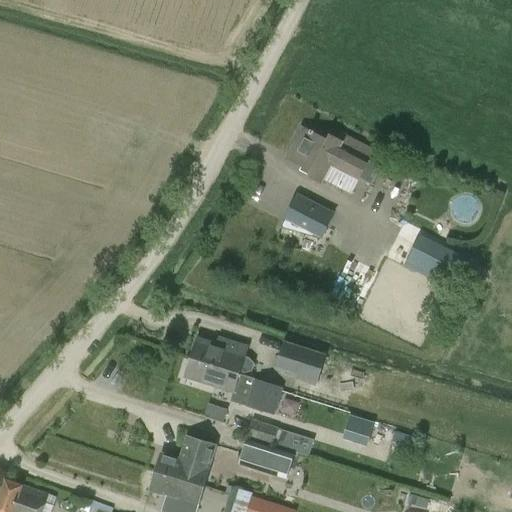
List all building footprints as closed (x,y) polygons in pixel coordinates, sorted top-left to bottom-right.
[(351,194),(368,160),(366,160),(370,152),(341,137),(340,140),(329,135),(326,141),(300,128),(285,158),(310,171),(308,176),(322,183),(324,180),(351,194)] [(350,211),(326,197),(316,216),(340,230),(350,211)] [(407,262),(449,283),(462,257),(420,236),(407,262)] [(196,342),(190,359),(238,375),(240,372),(245,373),(252,372),(254,364),(249,358),(244,357),(246,350),(227,344),(224,351),(196,342)] [(316,386),(326,355),(284,342),(275,369),(297,375),(296,380),(316,386)] [(190,359),(184,377),(232,393),(251,399),(257,381),(238,375),(190,359)] [(280,391),(281,388),(267,383),(268,379),(259,376),(257,381),(251,399),(248,407),(273,415),(278,401),(292,405),(294,396),(280,391)] [(368,443),(374,425),(349,417),(344,435),(368,443)] [(272,446),(278,429),(252,420),(246,438),(272,446)] [(179,459),(160,453),(154,473),(202,488),(208,467),(206,467),(213,443),(186,436),(179,459)] [(267,465),(272,449),(245,440),(240,457),(238,465),(265,473),(267,465)] [(194,511),(202,488),(154,473),(149,491),(177,501),(173,511),(194,511)] [(51,511),(54,506),(46,502),(48,496),(5,480),(0,494),(0,511),(51,511)] [(245,511),(252,494),(231,487),(222,511),(245,511)] [(111,511),(113,508),(92,501),(90,508),(97,510),(96,511),(111,511)] [(438,511),(440,505),(426,501),(423,509),(431,511),(438,511)]
